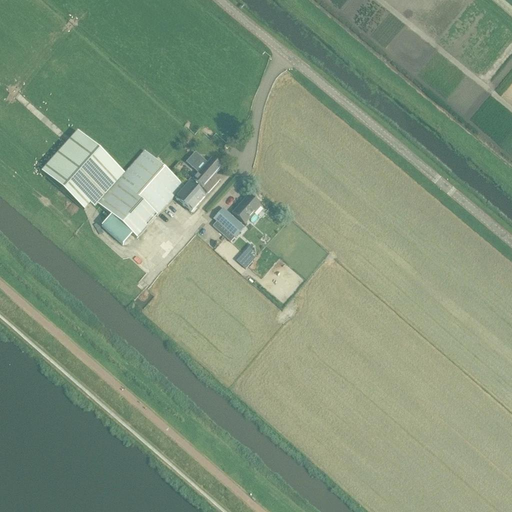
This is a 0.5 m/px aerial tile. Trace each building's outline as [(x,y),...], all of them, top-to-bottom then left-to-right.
[(41,173),(84,211),(120,171),(77,133),(41,173)] [(136,240),(183,187),(144,153),(97,205),(111,217),(101,227),(122,246),(132,236),(136,240)] [(190,214),(220,180),(215,176),(221,169),(214,162),(211,160),(205,167),(204,167),(204,163),(201,160),(198,160),(191,168),(199,174),(175,200),(190,214)] [(244,225),(260,208),(248,197),(232,214),(244,225)] [(244,229),(223,210),(213,220),(216,223),(212,227),(230,243),(234,239),(244,229)] [(245,271),(255,260),(251,256),(246,251),(243,255),(236,262),(245,271)]
